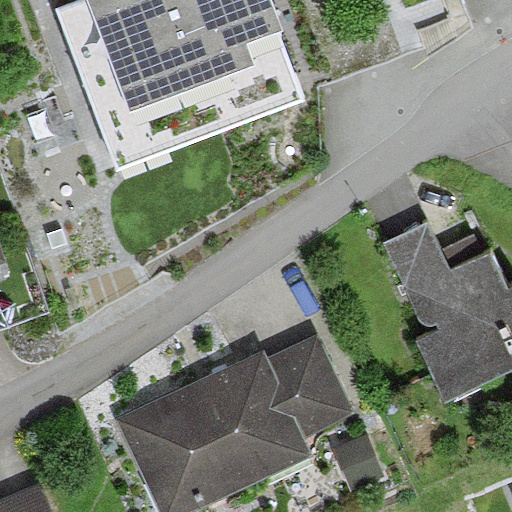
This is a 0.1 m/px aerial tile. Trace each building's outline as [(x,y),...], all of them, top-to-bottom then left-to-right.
[(270,0),(78,0),(57,8),(121,175),(310,103),(270,0)] [(429,221),(385,242),(420,319),(425,323),(431,325),(436,325),(440,324),(442,329),(417,341),(445,401),(511,369),(511,288),(507,290),(492,252),(485,255),(476,235),(443,250),(429,221)] [(264,349),(120,418),(165,511),(189,511),(309,455),(301,438),(354,413),(316,334),(267,357),(264,349)] [(366,435),(335,448),(354,492),(385,479),(366,435)] [(50,511),(38,483),(0,499),(0,511),(50,511)]
